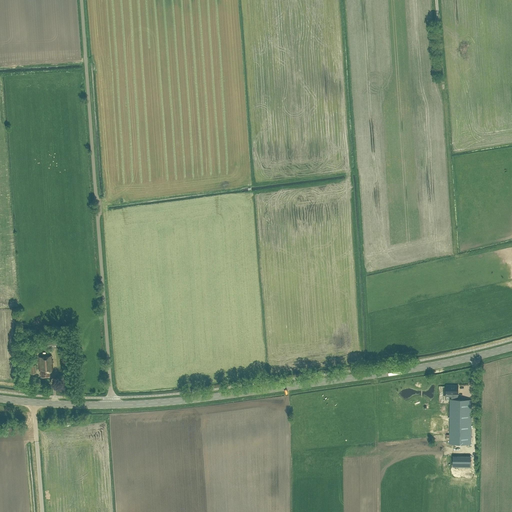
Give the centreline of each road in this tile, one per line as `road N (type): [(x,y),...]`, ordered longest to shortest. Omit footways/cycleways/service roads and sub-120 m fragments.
road 1 (unclassified): [(111,405),(81,0)]
road 2 (secondary): [(111,405),(402,371),(511,347)]
road 3 (track): [(442,75),(455,251),(511,245)]
